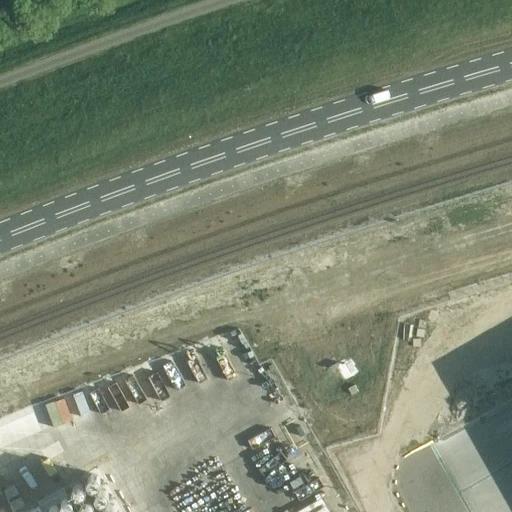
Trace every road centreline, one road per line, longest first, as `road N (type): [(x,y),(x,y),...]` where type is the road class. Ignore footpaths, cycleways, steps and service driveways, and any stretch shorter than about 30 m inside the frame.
road 1 (secondary): [(0,244),(209,164),(511,66)]
road 2 (unclassified): [(236,0),(0,85)]
